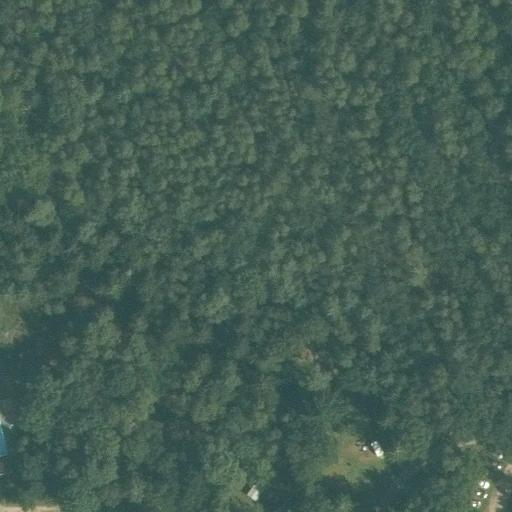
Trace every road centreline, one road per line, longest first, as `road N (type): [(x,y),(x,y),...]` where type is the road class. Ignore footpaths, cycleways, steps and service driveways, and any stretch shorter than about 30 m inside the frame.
road 1 (track): [(442,450),(362,486),(129,511),(0,511)]
road 2 (track): [(401,511),(442,450),(468,431),(511,447)]
